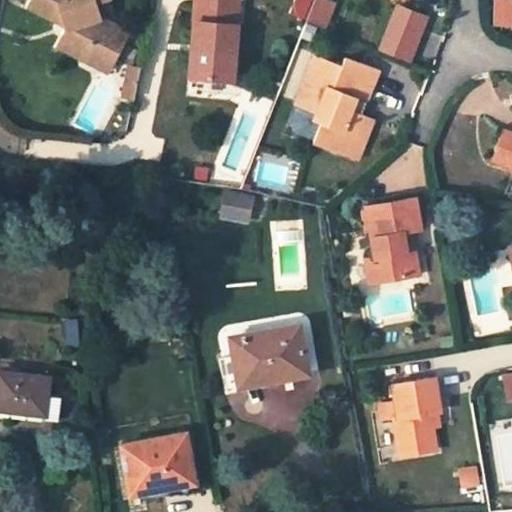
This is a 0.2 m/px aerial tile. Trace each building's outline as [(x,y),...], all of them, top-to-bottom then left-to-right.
[(34,0),(31,7),(62,22),(67,20),(69,28),(60,46),(82,57),(88,44),(116,58),(130,31),(101,16),(95,0),(96,0),(34,0)] [(240,0),(197,0),(195,45),(201,45),(200,54),(195,54),(194,76),(236,79),(240,0)] [(324,32),(334,5),(319,0),(318,0),(309,26),(324,32)] [(502,0),(494,0),(493,23),(511,23),(511,13),(509,14),(509,11),(502,11),(502,0)] [(511,0),(502,0),(502,11),(509,11),(509,14),(511,13),(511,0)] [(426,20),(399,9),(381,54),(409,65),(426,20)] [(110,71),(116,58),(88,44),(82,57),(110,71)] [(367,104),(380,72),(347,58),(344,68),(319,58),(301,106),(319,114),(316,121),(323,123),(316,143),(348,156),(357,134),(362,135),(367,117),(363,115),(358,114),(362,103),(367,104)] [(137,97),(139,85),(128,82),(125,95),(137,97)] [(363,115),(367,104),(362,103),(358,114),(363,115)] [(360,161),(376,121),(367,117),(362,135),(357,134),(348,156),(360,161)] [(511,132),(503,129),(494,158),(511,164),(511,132)] [(245,219),(250,196),(226,191),(222,215),(245,219)] [(407,252),(403,231),(413,229),(420,228),(415,197),(366,205),(376,257),(376,258),(366,260),(370,282),(411,275),(421,273),(417,250),(407,252)] [(403,231),(407,252),(417,250),(416,249),(413,229),(403,231)] [(308,372),(299,323),(230,337),(234,357),(227,357),(234,392),(245,390),(243,381),(270,375),(271,380),(308,372)] [(0,408),(44,414),(48,376),(0,369),(0,408)] [(379,405),(381,423),(393,421),(398,454),(433,448),(429,414),(429,413),(438,412),(433,379),(392,385),(395,403),(379,405)] [(192,470),(186,434),(120,445),(129,493),(149,490),(147,478),(192,470)] [(193,481),(192,470),(147,478),(149,490),(193,481)]
